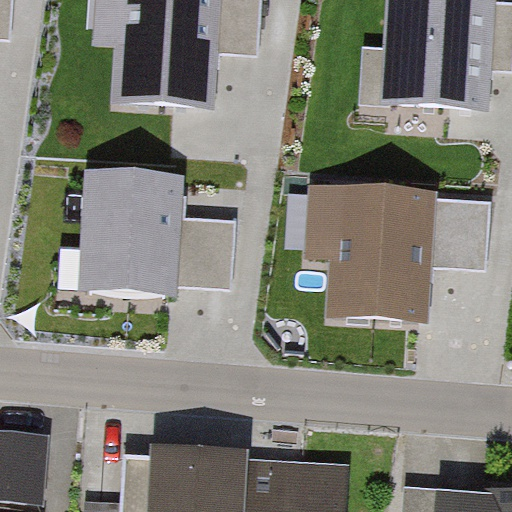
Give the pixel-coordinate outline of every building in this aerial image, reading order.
[(0,0),(0,47),(9,48),(13,0),(0,0)] [(220,0),(126,0),(119,101),(212,108),(216,60),(220,0)] [(260,64),(264,0),(220,0),(216,60),(260,64)] [(489,113),(496,0),(388,0),(382,106),(489,113)] [(183,223),(186,182),(86,176),(78,296),(177,303),(178,290),(183,223)] [(439,204),(439,197),(309,189),(305,265),(331,267),(327,323),(430,330),(434,273),(439,204)] [(487,277),(492,208),(439,204),(434,273),(487,277)] [(233,294),(237,227),(183,223),(178,290),(233,294)] [(52,432),(0,428),(0,496),(47,500),(52,432)] [(347,511),(350,468),(124,455),(120,511),(347,511)] [(444,511),(446,490),(407,487),(404,511),(444,511)] [(511,511),(511,494),(446,490),(444,511),(511,511)]
